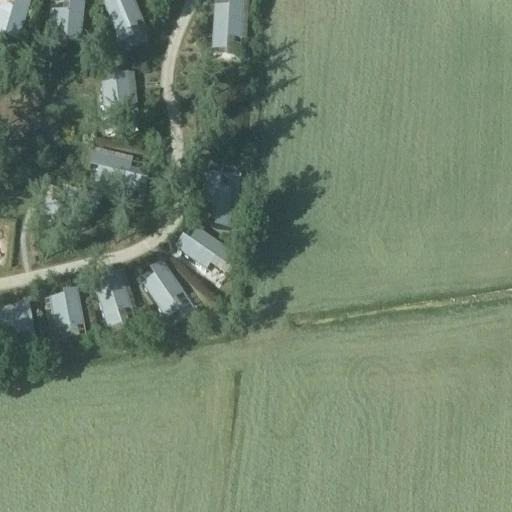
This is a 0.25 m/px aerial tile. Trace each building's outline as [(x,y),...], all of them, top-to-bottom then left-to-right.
[(0,0),(0,33),(14,40),(32,0),(0,0)] [(151,37),(134,0),(99,0),(123,51),(151,37)] [(86,4),(55,2),(53,47),(84,49),(86,4)] [(249,12),(215,10),(212,52),(246,54),(249,12)] [(133,77),(101,80),(105,131),(138,128),(133,77)] [(117,157),(108,192),(156,209),(168,177),(127,163),(117,157)] [(238,177),(204,173),(199,228),(233,232),(238,177)] [(96,204),(56,219),(64,250),(109,234),(96,204)] [(237,252),(188,222),(169,253),(219,282),(237,252)] [(170,271),(145,287),(174,329),(199,313),(170,271)] [(127,283),(94,293),(110,342),(142,332),(127,283)] [(84,328),(75,290),(48,296),(57,334),(84,328)] [(0,344),(31,339),(26,307),(0,311),(0,344)]
